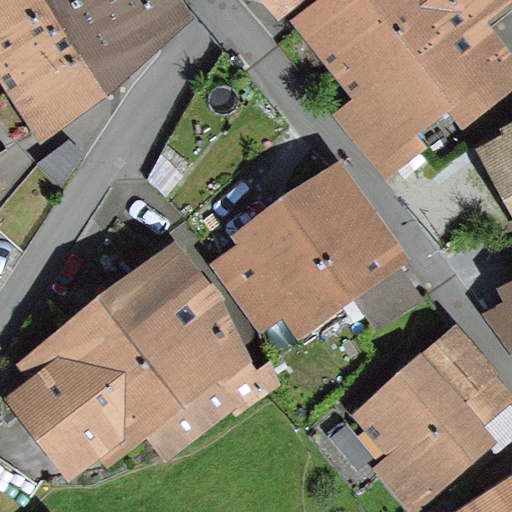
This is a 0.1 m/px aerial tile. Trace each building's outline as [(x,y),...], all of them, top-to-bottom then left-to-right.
[(0,0),(0,67),(6,64),(51,37),(29,0),(0,0)] [(100,36),(124,70),(187,22),(177,0),(29,0),(51,37),(79,20),(100,36)] [(409,129),(452,98),(420,58),(441,41),(410,12),(400,0),(324,0),(306,13),(385,117),(354,140),(384,176),(418,149),(405,132),(409,129)] [(441,41),(420,58),(452,98),(465,115),(511,78),(511,73),(471,21),(498,0),(400,0),(410,12),(441,41)] [(45,127),(127,74),(124,70),(100,36),(79,20),(51,37),(6,64),(45,127)] [(511,139),(494,149),(511,182),(511,139)] [(425,297),(442,321),(445,319),(427,293),(337,169),(296,196),(301,204),(290,211),(352,297),(375,329),(425,297)] [(295,293),(315,322),(352,297),(290,211),(219,266),(257,319),(295,293)] [(213,304),(178,260),(143,284),(217,383),(242,365),(213,304)] [(231,403),(225,395),(217,383),(143,284),(75,336),(141,424),(164,454),(231,403)] [(511,290),(509,292),(511,296),(511,307),(495,321),(511,344),(511,290)] [(101,442),(106,450),(141,424),(75,336),(41,365),(50,377),(25,397),(76,462),(101,442)] [(429,364),(460,401),(491,375),(459,338),(429,364)] [(276,383),(269,364),(225,395),(231,403),(236,410),(276,383)] [(484,441),(474,428),(511,398),(491,375),(460,401),(429,364),(369,413),(404,454),(385,470),(416,506),(435,490),(431,486),(484,441)] [(511,511),(511,459),(485,477),(497,494),(469,511),(511,511)]
